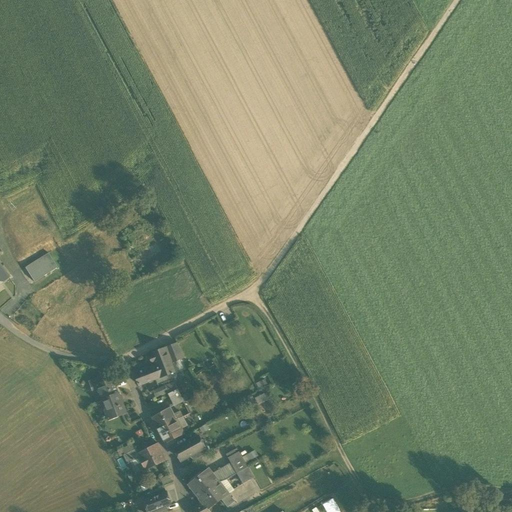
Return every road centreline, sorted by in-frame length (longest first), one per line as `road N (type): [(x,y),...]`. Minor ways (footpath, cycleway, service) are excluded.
road 1 (track): [(511,492),(460,488),(394,503),(372,495),(353,474),(255,290),(457,0)]
road 2 (residential): [(187,511),(120,360)]
road 3 (unclassified): [(120,360),(255,290)]
road 4 (unclassified): [(0,321),(35,349),(120,360)]
